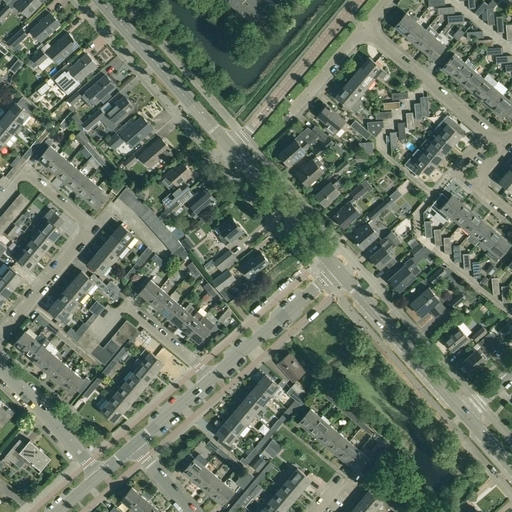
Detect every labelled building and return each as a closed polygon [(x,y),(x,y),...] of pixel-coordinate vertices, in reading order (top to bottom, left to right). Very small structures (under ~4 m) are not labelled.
[(38,0),(19,0),(15,5),(28,16),(41,3),(38,0)] [(281,0),(228,0),(226,3),(242,16),(247,10),(259,20),(259,19),(256,17),(267,3),(274,9),(281,0)] [(474,0),(467,0),(469,9),(475,8),(474,0)] [(7,5),(0,12),(0,20),(0,21),(11,9),(7,5)] [(486,9),(487,10),(483,10),(482,12),(482,21),(487,20),(488,25),(494,25),(493,9),(486,9)] [(50,13),(31,31),(40,41),(60,24),(50,13)] [(395,27),(404,35),(416,21),(406,13),(395,27)] [(426,30),(416,21),(404,35),(414,43),(426,30)] [(426,30),(414,43),(424,52),(436,38),(439,34),(429,26),(426,30)] [(22,29),(7,42),(12,48),(27,35),(22,29)] [(68,33),(47,51),(58,63),(78,45),(68,33)] [(436,38),(424,52),(434,60),(445,46),(436,38)] [(41,50),(32,58),(38,65),(47,57),(41,50)] [(96,65),(87,54),(66,72),(69,75),(65,78),(72,87),(85,76),(87,78),(92,73),(90,70),(96,65)] [(454,54),(443,68),(453,76),(464,62),(454,54)] [(369,57),(360,67),(374,79),(377,75),(380,77),(383,77),(386,74),(385,71),(369,57)] [(38,65),(32,58),(28,62),(33,69),(38,65)] [(464,62),(453,76),(462,84),(474,70),(477,66),(468,58),(464,62)] [(18,59),(9,69),(14,74),(23,63),(18,59)] [(366,89),(374,79),(360,67),(352,77),(366,89)] [(474,70),(462,84),(472,92),(484,79),(474,70)] [(105,75),(86,92),(96,103),(115,86),(105,75)] [(357,98),(366,89),(352,77),(344,87),(357,98)] [(484,79),(472,92),(482,101),(493,87),(484,79)] [(37,90),(41,95),(50,87),(46,82),(37,90)] [(335,97),(349,108),(353,111),(355,111),(361,104),(361,102),(357,98),(344,87),(335,97)] [(493,87),(482,101),(492,109),(503,95),(493,87)] [(77,91),(67,100),(71,105),(81,96),(77,91)] [(503,95),(492,109),(501,117),(502,116),(508,121),(511,116),(511,100),(509,98),(508,99),(503,95)] [(124,96),(106,112),(116,124),(134,108),(124,96)] [(399,102),(383,103),(384,110),(400,108),(399,102)] [(8,112),(21,124),(30,114),(16,103),(8,112)] [(420,103),(414,104),(415,120),(422,119),(420,103)] [(318,116),(328,125),(325,128),(333,135),(345,121),(331,109),(332,109),(330,107),(329,108),(327,105),(326,106),(327,107),(319,116),(318,116)] [(100,109),(82,124),(87,130),(100,118),(104,114),(100,109)] [(391,111),(375,113),(376,119),(392,118),(391,111)] [(8,112),(0,121),(0,122),(13,133),(21,124),(8,112)] [(412,113),(406,114),(407,129),(414,129),(412,113)] [(439,134),(453,145),(461,135),(456,131),(460,126),(447,115),(434,130),(439,134)] [(67,116),(58,126),(63,130),(72,120),(67,116)] [(142,117),(122,135),(132,147),(153,129),(142,117)] [(355,120),(350,126),(364,137),(369,132),(368,131),(355,120)] [(383,121),(367,122),(368,129),(368,131),(369,132),(375,137),(382,129),(382,128),(384,127),(383,121)] [(13,133),(0,122),(0,139),(5,143),(13,133)] [(315,126),(311,131),(316,135),(323,141),(327,136),(315,126)] [(38,138),(42,141),(50,132),(46,128),(38,138)] [(295,140),(279,154),(281,156),(280,157),(283,160),(284,159),(288,164),(293,161),(294,163),(301,157),(299,155),(305,150),(304,150),(309,145),(307,143),(316,135),(311,131),(307,128),(295,139),(295,140)] [(78,133),(75,136),(83,146),(87,142),(90,140),(81,130),(78,133)] [(116,133),(107,141),(114,150),(123,142),(116,133)] [(444,155),(453,145),(439,134),(431,143),(444,155)] [(34,151),(42,141),(38,138),(30,148),(34,151)] [(161,138),(139,156),(149,168),(162,156),(166,160),(173,154),(170,151),(171,151),(170,150),(170,149),(161,138)] [(329,138),(313,151),(318,157),(334,143),(329,138)] [(87,142),(83,146),(92,155),(96,152),(87,142)] [(372,142),(365,142),(366,153),(373,153),(372,142)] [(344,150),(337,143),(333,147),(339,154),(344,150)] [(436,165),(444,155),(431,143),(422,153),(436,165)] [(38,159),(48,168),(60,154),(50,146),(38,159)] [(25,161),(34,151),(30,148),(22,157),(25,161)] [(96,152),(92,155),(100,165),(104,161),(96,152)] [(428,174),(436,165),(422,153),(415,162),(410,157),(404,164),(418,176),(423,170),(428,174)] [(58,176),(69,162),(60,154),(48,168),(58,176)] [(356,162),(366,161),(366,154),(355,155),(356,162)] [(133,155),(124,163),(128,168),(137,160),(133,155)] [(312,160),(296,173),(307,186),(323,172),(326,168),(316,156),(312,160)] [(17,170),(25,161),(22,157),(13,167),(17,170)] [(344,161),(335,169),(339,175),(349,167),(350,165),(346,160),(344,161)] [(104,161),(100,165),(109,174),(113,171),(104,161)] [(58,176),(67,184),(79,170),(69,162),(58,176)] [(167,195),(162,200),(168,207),(174,202),(174,203),(190,189),(182,180),(191,172),(183,164),(178,168),(176,166),(167,175),(162,179),(168,186),(174,192),(168,196),(167,195)] [(9,180),(17,170),(13,167),(5,177),(9,180)] [(67,184),(77,192),(89,178),(79,170),(67,184)] [(511,176),(507,172),(499,182),(511,192),(511,176)] [(77,192),(87,200),(98,187),(89,178),(77,192)] [(330,182),(315,195),(325,205),(326,207),(332,202),(331,200),(339,192),(338,190),(343,186),(337,180),(332,185),(330,182)] [(120,181),(111,191),(116,195),(125,185),(120,181)] [(361,184),(350,193),(356,200),(367,190),(361,184)] [(98,187),(87,200),(96,209),(108,195),(98,187)] [(126,188),(118,197),(123,201),(130,192),(126,188)] [(197,191),(186,201),(195,211),(191,214),(195,218),(198,215),(199,216),(216,201),(206,189),(200,195),(197,191)] [(127,205),(135,196),(130,192),(123,201),(127,205)] [(16,198),(26,206),(30,201),(20,193),(16,198)] [(442,193),(430,207),(447,221),(450,217),(462,203),(452,195),(449,199),(442,193)] [(139,200),(135,196),(127,205),(132,209),(139,200)] [(389,197),(368,215),(372,220),(389,205),(392,209),(396,205),(389,197)] [(22,210),(26,206),(16,198),(13,203),(22,210)] [(139,200),(132,209),(136,213),(144,204),(139,200)] [(181,206),(177,201),(158,218),(162,223),(181,206)] [(345,206),(334,216),(339,222),(339,224),(339,225),(340,226),(341,227),(343,226),(344,228),(360,213),(349,201),(344,205),(345,206)] [(18,215),(22,210),(13,203),(9,207),(18,215)] [(462,203),(450,217),(460,225),(472,211),(462,203)] [(144,204),(136,213),(141,217),(149,209),(144,204)] [(14,219),(18,215),(9,207),(5,212),(14,219)] [(45,224),(40,229),(54,241),(62,231),(58,227),(64,220),(51,209),(41,220),(45,224)] [(149,209),(141,217),(145,221),(154,213),(149,209)] [(472,211),(460,225),(470,233),(482,219),(472,211)] [(10,224),(14,219),(5,212),(1,216),(10,224)] [(158,218),(154,213),(145,221),(149,226),(158,218)] [(15,224),(18,227),(26,217),(23,214),(15,224)] [(1,216),(0,217),(0,223),(6,229),(10,224),(1,216)] [(162,222),(158,218),(149,226),(153,230),(162,222)] [(219,226),(214,230),(219,235),(218,236),(226,245),(230,241),(231,242),(243,232),(242,231),(242,229),(240,227),(239,227),(231,218),(220,227),(219,226)] [(482,219),(470,233),(480,241),(491,228),(482,219)] [(157,235),(166,227),(162,222),(153,230),(157,235)] [(367,223),(352,237),(362,249),(378,235),(367,223)] [(18,227),(15,224),(6,233),(10,237),(18,227)] [(121,224),(113,234),(126,245),(135,236),(121,224)] [(170,231),(166,227),(157,235),(161,239),(170,231)] [(491,228),(480,241),(489,250),(501,236),(491,228)] [(40,229),(32,239),(46,250),(54,241),(40,229)] [(440,229),(434,230),(435,246),(442,245),(440,229)] [(170,231),(161,239),(165,244),(174,236),(170,231)] [(396,261),(392,257),(387,251),(399,241),(391,232),(380,242),(383,246),(370,258),(380,268),(385,264),(389,268),(396,261)] [(118,255),(126,245),(113,234),(104,243),(118,255)] [(174,236),(165,244),(169,248),(178,240),(174,236)] [(487,253),(486,253),(496,261),(499,258),(511,244),(501,236),(489,250),(487,253)] [(450,237),(443,238),(445,254),(451,253),(450,237)] [(32,239),(24,248),(38,260),(46,250),(32,239)] [(169,248),(172,252),(181,245),(178,240),(169,248)] [(110,265),(118,255),(104,243),(96,253),(110,265)] [(420,243),(412,251),(416,256),(425,248),(420,243)] [(181,245),(170,254),(174,259),(185,250),(181,245)] [(139,257),(140,258),(144,261),(153,251),(148,247),(139,257)] [(24,248),(16,258),(29,270),(38,260),(24,248)] [(229,250),(214,263),(219,269),(235,257),(229,250)] [(110,265),(96,253),(88,263),(101,275),(110,265)] [(253,257),(240,267),(248,277),(256,272),(256,273),(269,263),(261,253),(254,258),(253,257)] [(469,254),(463,255),(464,270),(471,270),(469,254)] [(140,258),(132,267),(136,271),(144,261),(140,258)] [(399,271),(390,279),(399,290),(407,283),(408,284),(413,280),(412,279),(415,276),(421,270),(416,265),(411,259),(398,270),(399,271)] [(191,271),(196,268),(191,262),(187,266),(191,271)] [(1,276),(15,287),(23,277),(9,266),(1,276)] [(128,280),(136,271),(132,267),(124,277),(128,280)] [(196,268),(191,271),(195,277),(200,273),(196,268)] [(442,268),(429,279),(433,284),(446,273),(442,268)] [(228,269),(212,281),(219,291),(235,279),(228,269)] [(87,292),(94,283),(103,290),(107,286),(93,274),(90,278),(81,270),(73,280),(87,292)] [(0,276),(0,291),(7,297),(15,287),(1,276),(0,276)] [(498,278),(491,279),(493,295),(500,294),(498,278)] [(151,279),(139,293),(149,301),(160,288),(151,279)] [(78,302),(87,292),(73,280),(65,290),(78,302)] [(107,286),(116,294),(121,289),(111,281),(107,286)] [(207,292),(212,288),(208,283),(203,287),(207,292)] [(236,285),(228,291),(232,296),(233,298),(241,292),(240,290),(236,285)] [(107,286),(103,290),(112,299),(116,294),(107,286)] [(507,286),(501,287),(503,303),(509,302),(507,286)] [(429,287),(411,303),(421,315),(429,309),(435,316),(445,308),(438,300),(439,299),(429,287)] [(160,288),(149,301),(159,309),(170,296),(160,288)] [(217,294),(212,288),(207,292),(212,298),(217,294)] [(56,300),(70,312),(78,302),(65,290),(56,300)] [(461,293),(450,303),(454,308),(465,298),(461,293)] [(170,296),(159,309),(169,318),(180,304),(170,296)] [(66,317),(70,312),(56,300),(48,310),(66,325),(70,321),(66,317)] [(93,314),(97,317),(105,308),(101,304),(93,314)] [(180,304),(169,318),(179,326),(190,313),(194,308),(189,304),(185,308),(180,304)] [(228,308),(218,320),(223,324),(233,312),(228,308)] [(190,313),(179,326),(189,334),(204,317),(197,311),(194,316),(190,313)] [(46,326),(49,322),(39,314),(35,319),(45,327),(46,326)] [(85,324),(89,327),(97,317),(93,314),(85,324)] [(204,317),(189,334),(199,343),(210,330),(212,327),(207,322),(208,321),(204,317)] [(126,320),(122,325),(131,333),(136,328),(126,320)] [(59,331),(49,322),(46,326),(56,334),(59,331)] [(85,324),(82,327),(77,333),(80,336),(89,327),(85,324)] [(127,338),(128,337),(131,333),(122,325),(118,330),(127,338)] [(459,327),(443,341),(453,352),(463,343),(464,345),(470,339),(459,327)] [(483,327),(472,337),(476,341),(487,332),(483,327)] [(70,328),(66,333),(76,341),(80,336),(70,328)] [(136,328),(131,333),(128,337),(130,339),(132,337),(135,339),(140,332),(136,328)] [(118,330),(115,334),(124,342),(127,338),(118,330)] [(25,331),(14,344),(24,353),(35,339),(25,331)] [(68,339),(59,331),(56,334),(65,342),(68,339)] [(76,341),(82,346),(89,336),(84,332),(76,341)] [(111,339),(120,347),(124,342),(115,334),(111,339)] [(94,340),(89,336),(82,346),(86,349),(94,340)] [(130,339),(124,346),(128,350),(136,340),(135,339),(132,337),(130,339)] [(485,337),(479,343),(488,353),(495,347),(485,337)] [(35,339),(24,353),(33,361),(45,347),(48,344),(49,342),(50,341),(46,338),(44,340),(41,344),(35,339)] [(78,347),(68,339),(65,342),(75,350),(78,347)] [(111,339),(107,344),(116,351),(120,347),(111,339)] [(98,344),(94,340),(86,349),(91,353),(98,344)] [(45,347),(33,361),(43,369),(55,356),(55,355),(59,350),(49,342),(48,344),(45,347)] [(463,361),(462,362),(472,374),(473,373),(472,373),(486,361),(487,361),(477,349),(481,345),(479,343),(478,342),(471,348),(474,352),(463,362),(463,361)] [(104,365),(112,356),(103,348),(98,344),(91,353),(104,365)] [(107,344),(103,348),(112,356),(116,351),(107,344)] [(119,360),(128,350),(124,346),(116,356),(119,360)] [(75,350),(85,358),(88,355),(78,347),(75,350)] [(150,352),(142,362),(156,373),(164,364),(150,352)] [(290,353),(277,364),(293,382),(305,371),(290,353)] [(88,355),(85,358),(95,367),(98,363),(88,355)] [(55,356),(43,369),(53,378),(65,364),(55,356)] [(119,360),(116,356),(107,366),(111,369),(119,360)] [(147,383),(156,373),(142,362),(133,372),(147,383)] [(65,364),(53,378),(63,386),(75,372),(65,364)] [(99,376),(103,379),(111,369),(107,366),(99,376)] [(75,372),(63,386),(72,394),(76,389),(81,393),(91,381),(86,377),(84,380),(75,372)] [(139,393),(147,383),(133,372),(125,381),(139,393)] [(265,374),(257,384),(271,396),(279,386),(265,374)] [(99,376),(91,385),(95,389),(103,379),(99,376)] [(131,403),(139,393),(125,381),(117,391),(131,403)] [(295,383),(291,388),(300,396),(304,391),(295,383)] [(249,394),(262,406),(271,396),(257,384),(249,394)] [(87,398),(95,389),(91,385),(83,395),(87,398)] [(291,388),(286,392),(291,397),(295,400),(301,405),(305,400),(300,396),(296,392),(291,388)] [(123,412),(131,403),(117,391),(109,400),(123,412)] [(322,395),(332,403),(335,399),(325,391),(322,395)] [(254,415),(262,406),(249,394),(240,404),(254,415)] [(345,407),(335,399),(332,403),(342,411),(345,407)] [(123,412),(109,400),(101,410),(115,422),(123,412)] [(0,429),(14,412),(8,407),(6,410),(0,404),(0,429)] [(240,404),(232,413),(246,425),(254,415),(240,404)] [(354,416),(345,407),(342,411),(351,419),(354,416)] [(279,419),(283,422),(291,412),(287,409),(279,419)] [(299,422),(309,431),(320,417),(310,409),(299,422)] [(232,413),(224,423),(238,434),(246,425),(232,413)] [(364,424),(354,416),(351,419),(361,428),(364,424)] [(330,425),(320,417),(309,431),(318,439),(330,425)] [(275,432),(283,422),(279,419),(271,428),(275,432)] [(224,423),(215,433),(220,438),(217,441),(230,452),(233,449),(234,447),(230,444),(238,434),(224,423)] [(364,424),(361,428),(371,436),(374,432),(364,424)] [(339,433),(330,425),(318,439),(328,447),(339,433)] [(271,428),(262,438),(266,441),(275,432),(271,428)] [(339,433),(328,447),(337,455),(349,442),(339,433)] [(254,448),(258,451),(266,441),(262,438),(254,448)] [(273,439),(268,444),(279,453),(283,448),(273,439)] [(383,439),(375,449),(380,454),(388,444),(383,439)] [(20,468),(26,462),(39,472),(43,467),(42,467),(49,458),(44,453),(45,452),(39,448),(38,450),(30,443),(27,446),(20,440),(13,448),(12,448),(5,456),(20,468)] [(207,443),(217,452),(220,448),(210,440),(207,443)] [(359,450),(349,442),(337,455),(347,463),(359,450)] [(220,448),(217,452),(227,460),(230,456),(220,448)] [(243,457),(240,460),(246,465),(250,461),(258,451),(254,448),(248,455),(246,458),(245,459),(243,457)] [(369,458),(359,450),(347,463),(357,472),(369,458)] [(190,454),(183,462),(188,466),(183,472),(193,480),(205,466),(208,462),(199,453),(195,458),(190,454)] [(239,464),(230,456),(227,460),(236,468),(239,464)] [(260,457),(253,467),(257,471),(266,462),(260,457)] [(270,462),(262,472),(266,475),(274,465),(270,462)] [(193,480),(203,488),(214,474),(205,466),(193,480)] [(289,478),(302,490),(311,480),(297,469),(289,478)] [(246,470),(236,483),(243,489),(254,477),(246,470)] [(257,485),(266,475),(262,472),(254,481),(257,485)] [(203,488),(212,496),(224,483),(214,474),(203,488)] [(289,478),(281,488),(294,499),(302,490),(289,478)] [(254,481),(245,491),(249,494),(257,485),(254,481)] [(234,491),(224,483),(212,496),(222,504),(234,491)] [(131,508),(141,495),(132,487),(121,500),(131,508)] [(286,509),(294,499),(281,488),(272,497),(286,509)] [(241,504),(249,494),(245,491),(237,501),(241,504)] [(368,491),(360,501),(373,511),(374,511),(382,503),(368,491)] [(141,495),(131,508),(134,511),(144,511),(151,504),(141,495)] [(270,511),(283,511),(286,509),(272,497),(264,507),(270,511)] [(236,511),(242,505),(241,504),(237,501),(229,511),(230,511),(236,511)] [(373,511),(360,501),(352,511),(353,511),(373,511)]
